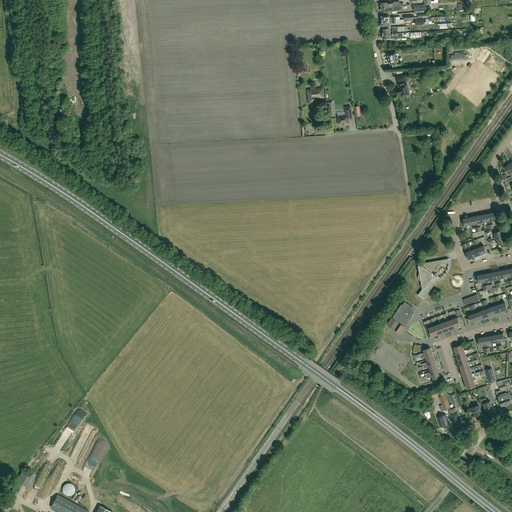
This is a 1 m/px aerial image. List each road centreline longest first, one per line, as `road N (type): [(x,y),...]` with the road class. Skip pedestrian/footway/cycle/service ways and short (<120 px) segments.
road 1 (primary): [(494,511),(334,385),(0,154)]
road 2 (track): [(397,129),(407,224),(296,387)]
road 3 (unclassified): [(397,129),(370,0)]
